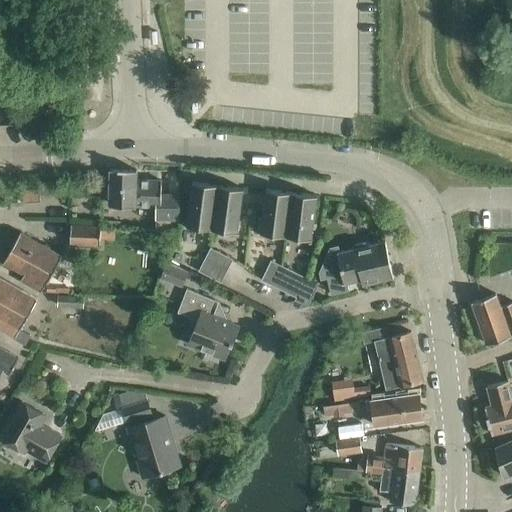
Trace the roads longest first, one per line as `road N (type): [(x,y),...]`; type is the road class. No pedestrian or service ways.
road 1 (tertiary): [(437,287),(424,210),(377,174),(325,158),(135,145)]
road 2 (residential): [(238,397),(280,320),(437,287)]
road 3 (tertiary): [(455,511),(455,418),(437,287)]
road 4 (unclassified): [(135,145),(131,0)]
road 5 (tertiary): [(135,145),(0,156)]
